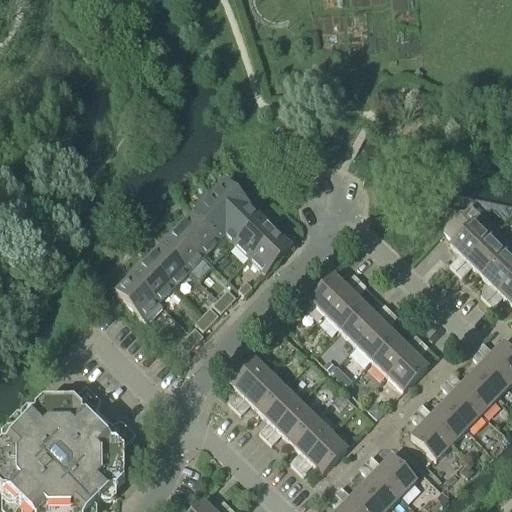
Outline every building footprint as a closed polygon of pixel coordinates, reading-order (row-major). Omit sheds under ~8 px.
[(208,203),(207,204),(229,225),(239,215),(237,213),(240,210),(241,212),(245,208),(240,202),(244,198),(232,187),(228,191),(224,187),(208,203)] [(214,241),(219,236),(218,235),(229,225),(207,204),(208,203),(204,200),(193,211),(197,215),(192,220),(214,241)] [(218,235),(219,236),(233,249),(259,222),(245,208),(241,212),(240,210),(237,213),(239,215),(218,235)] [(449,272),(455,277),(490,242),(496,236),(480,220),(470,230),(460,220),(461,216),(447,214),(443,238),(453,248),(449,251),(459,261),(449,272)] [(147,330),(163,314),(158,309),(173,294),(188,278),(203,263),(219,247),(216,244),(214,241),(192,220),(176,236),(161,251),(146,267),(131,282),(115,298),(147,330)] [(265,280),(291,253),(275,237),(259,222),(233,249),(249,265),(265,280)] [(511,243),(508,247),(496,236),(490,242),(455,277),(462,284),(468,277),(462,271),(464,269),(466,267),(481,282),(506,257),(511,251),(511,250),(511,243)] [(494,295),(496,297),(511,281),(511,251),(506,257),(481,282),(494,295)] [(353,294),(359,287),(353,281),(346,287),(353,294)] [(511,281),(496,297),(511,313),(511,312),(511,281)] [(325,322),(349,297),(333,282),(309,307),(325,322)] [(245,287),(237,296),(243,301),(251,293),(245,287)] [(359,287),(353,294),(359,299),(365,293),(359,287)] [(486,308),(493,301),(487,295),(480,302),(486,308)] [(222,300),(231,309),(235,305),(226,296),(222,300)] [(340,337),(365,312),(349,297),(325,322),(340,337)] [(96,316),(105,308),(96,299),(88,308),(96,316)] [(216,306),(226,315),(231,309),(222,300),(219,303),(216,306)] [(493,301),(486,308),(493,314),(499,307),(493,301)] [(220,320),(226,315),(216,306),(211,311),(220,320)] [(384,324),(390,317),(384,311),(377,318),(384,324)] [(365,312),(340,337),(355,352),(380,327),(365,312)] [(204,319),(214,328),(218,323),(209,314),(204,319)] [(390,317),(384,324),(389,330),(396,323),(390,317)] [(199,324),(208,333),(214,328),(204,319),(202,322),(199,324)] [(203,338),(208,333),(199,324),(194,329),(203,338)] [(371,367),(395,342),(380,327),(355,352),(371,367)] [(194,335),(189,340),(198,348),(203,343),(194,335)] [(189,340),(184,345),(193,353),(198,348),(189,340)] [(414,354),(421,347),(414,341),(408,348),(414,354)] [(395,342),(371,367),(386,382),(411,357),(395,342)] [(184,345),(179,350),(188,358),(193,353),(184,345)] [(421,347),(414,354),(420,360),(427,353),(421,347)] [(477,355),(484,362),(490,356),(483,349),(477,355)] [(487,365),(511,390),(511,389),(511,358),(502,349),(487,365)] [(478,368),(484,362),(477,355),(471,361),(478,368)] [(411,357),(386,382),(403,399),(427,374),(411,357)] [(244,404),(269,379),(253,364),(228,389),(244,404)] [(472,380),(497,405),(511,390),(487,365),(472,380)] [(337,386),(343,380),(336,373),(330,379),(337,386)] [(260,420),(284,394),(281,391),(269,379),(244,404),(260,420)] [(446,386),(453,393),(459,387),(452,380),(446,386)] [(482,420),(497,405),(472,380),(457,396),(482,420)] [(287,385),(281,391),(284,394),(290,389),(287,385)] [(447,399),(453,393),(446,386),(440,392),(447,399)] [(292,391),(290,389),(284,394),(287,397),(292,391)] [(103,434),(94,426),(101,408),(86,393),(73,405),(42,406),(34,414),(34,419),(6,448),(1,448),(0,448),(0,494),(1,495),(6,495),(22,511),(93,511),(111,494),(116,494),(124,486),(124,455),(136,443),(121,428),(103,434)] [(284,394),(260,420),(275,435),(300,410),(287,397),(284,394)] [(441,411),(466,436),(482,420),(457,396),(441,411)] [(234,415),(241,408),(235,402),(228,408),(234,415)] [(376,407),(367,416),(376,424),(384,416),(376,407)] [(241,408),(234,415),(241,421),(247,414),(241,408)] [(291,450),(315,425),(312,421),(300,410),(275,435),(291,450)] [(416,417),(423,423),(429,417),(422,411),(416,417)] [(464,439),(466,436),(441,411),(426,427),(451,451),(464,439)] [(417,429),(423,423),(416,417),(410,423),(417,429)] [(315,425),(291,450),(306,465),(331,440),(315,425)] [(436,467),(451,451),(426,427),(410,443),(436,467)] [(259,439),(265,445),(272,438),(266,432),(259,439)] [(265,445),(271,451),(278,444),(272,438),(265,445)] [(331,440),(306,465),(322,481),(347,456),(331,440)] [(296,475),(303,468),(297,463),(290,469),(296,475)] [(365,469),(372,475),(378,469),(371,463),(365,469)] [(375,479),(400,503),(416,487),(391,463),(375,479)] [(303,468),(296,475),(302,481),(308,474),(303,468)] [(366,482),(372,475),(365,469),(359,475),(366,482)] [(466,469),(459,476),(466,484),(473,476),(466,469)] [(360,494),(378,511),(391,511),(400,503),(375,479),(360,494)] [(335,500),(342,506),(348,500),(341,494),(335,500)] [(347,511),(378,511),(360,494),(345,510),(347,511)] [(335,511),(342,506),(335,500),(329,506),(335,511)]
